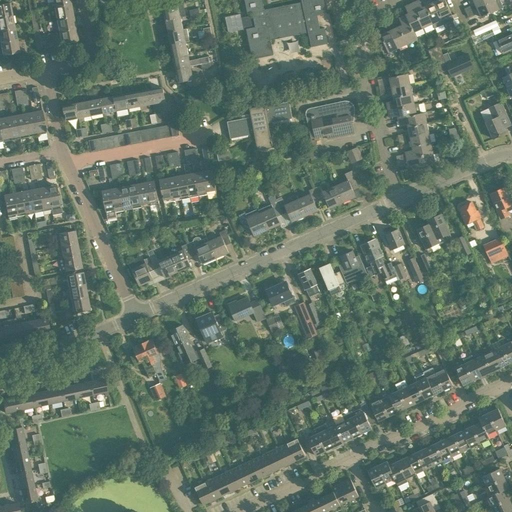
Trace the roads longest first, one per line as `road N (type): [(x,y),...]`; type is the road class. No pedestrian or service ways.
road 1 (residential): [(134,315),(401,198)]
road 2 (residential): [(134,315),(65,163)]
road 3 (residential): [(351,456),(498,387)]
road 4 (residential): [(0,376),(134,315)]
road 5 (unclassified): [(65,163),(201,136)]
road 6 (residential): [(238,511),(351,456)]
road 7 (residential): [(401,198),(511,155)]
